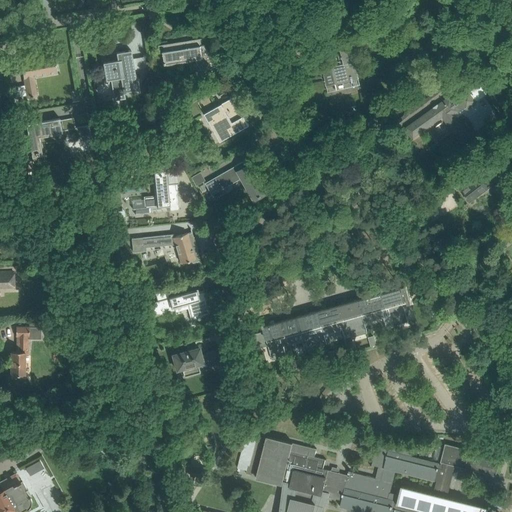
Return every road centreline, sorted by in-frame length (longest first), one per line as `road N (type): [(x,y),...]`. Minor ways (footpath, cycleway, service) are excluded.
road 1 (residential): [(497,357),(365,184),(298,148)]
road 2 (residential): [(242,53),(216,11),(185,1),(0,33)]
road 3 (residential): [(242,53),(354,18),(381,0)]
